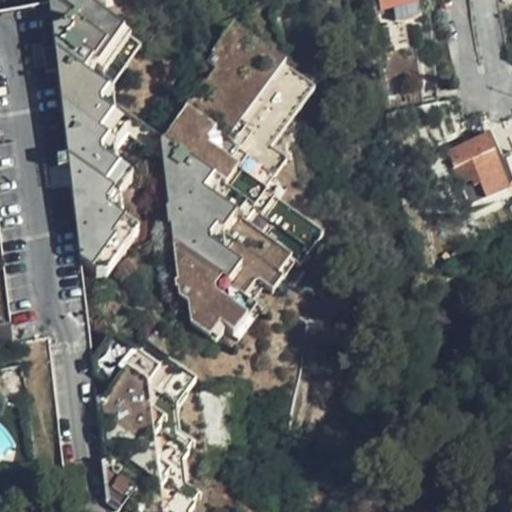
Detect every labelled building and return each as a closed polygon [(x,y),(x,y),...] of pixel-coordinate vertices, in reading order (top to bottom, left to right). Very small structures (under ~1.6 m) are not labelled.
[(48,0),(45,4),(46,9),(48,31),(51,51),(54,74),(65,158),(68,179),(69,183),(82,265),(98,279),(112,261),(118,266),(139,239),(122,224),(105,210),(114,198),(118,201),(132,184),(115,170),(97,155),(107,145),(114,149),(127,134),(94,106),(103,93),(111,99),(140,48),(104,18),(87,4),(90,0),(48,0)] [(104,18),(103,0),(90,0),(87,4),(104,18)] [(374,0),(375,6),(392,4),(394,21),(419,18),(415,0),(374,0)] [(315,102),(231,33),(200,71),(211,80),(162,141),(151,155),(148,158),(163,172),(181,304),(191,311),(194,333),(212,348),(222,335),(229,341),(242,351),(266,321),(255,313),(247,306),(259,292),(268,298),(275,304),(286,292),(281,288),(294,272),(299,275),(303,279),(326,249),(283,213),(266,200),(278,185),(289,171),(271,157),(315,102)] [(42,75),(54,74),(51,51),(39,53),(42,75)] [(449,85),(445,67),(413,75),(418,94),(449,85)] [(111,99),(103,93),(94,106),(127,134),(151,155),(162,141),(111,99)] [(511,190),(511,155),(496,161),(486,137),(448,152),(461,186),(471,183),(474,189),(479,188),(485,201),(511,190)] [(97,155),(115,170),(114,149),(107,145),(97,155)] [(68,179),(65,158),(55,159),(56,169),(52,170),(54,181),(68,179)] [(283,213),(278,185),(266,200),(283,213)] [(122,224),(118,201),(114,198),(105,210),(122,224)] [(112,261),(98,279),(108,279),(118,266),(112,261)] [(299,275),(294,272),(281,288),(286,292),(299,275)] [(259,292),(247,306),(255,313),(268,298),(259,292)] [(0,322),(0,344),(15,341),(9,320),(0,322)] [(222,335),(212,348),(219,354),(229,341),(222,335)] [(192,511),(203,498),(172,473),(179,464),(182,466),(194,447),(161,422),(170,410),(173,412),(191,386),(140,347),(131,358),(107,339),(96,354),(110,511),(192,511)]
